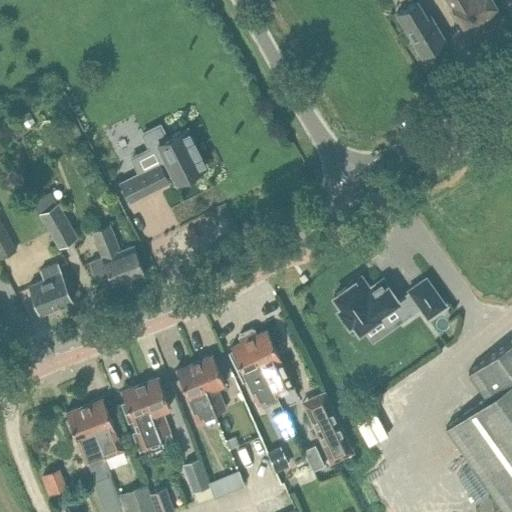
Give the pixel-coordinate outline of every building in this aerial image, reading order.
[(446,41),(436,24),(430,15),(421,20),(408,0),(407,0),(394,8),(422,56),(446,41)] [(448,0),(456,12),(467,30),(499,10),(492,0),(448,0)] [(121,182),(130,200),(168,180),(166,177),(174,173),(177,180),(206,166),(199,153),(200,152),(193,140),(186,127),(166,137),(160,124),(142,133),(150,149),(159,144),(167,160),(160,163),(159,162),(121,182)] [(89,186),(95,196),(110,188),(103,176),(89,186)] [(57,200),(39,210),(59,245),(77,235),(57,200)] [(0,255),(16,248),(0,216),(0,255)] [(102,255),(89,260),(96,278),(109,273),(113,284),(145,272),(137,253),(134,243),(121,248),(110,221),(92,229),(102,255)] [(39,267),(43,278),(28,284),(39,313),(72,300),(57,260),(39,267)] [(445,304),(426,276),(408,289),(409,290),(397,298),(384,279),(369,289),(360,276),(333,295),(341,306),(338,308),(353,329),(356,327),(359,331),(385,312),(384,311),(392,305),(403,320),(421,307),(427,316),(445,304)] [(251,327),(245,330),(276,394),(286,389),(293,385),(280,358),(275,346),(266,328),(256,333),(254,328),(251,327)] [(232,349),(228,351),(242,381),(247,379),(258,402),(276,394),(245,330),(239,333),(238,336),(240,340),(231,345),(232,349)] [(511,511),(511,339),(468,371),(487,397),(446,426),(507,511),(511,511)] [(225,383),(220,371),(212,353),(194,360),(215,412),(226,408),(217,386),(225,383)] [(176,367),(183,386),(188,396),(198,421),(206,418),(205,416),(215,412),(194,360),(176,367)] [(158,375),(139,382),(164,448),(166,447),(164,445),(174,441),(161,409),(169,406),(158,375)] [(148,455),(164,448),(139,382),(121,389),(140,440),(142,439),(148,455)] [(324,390),(302,401),(331,460),(353,450),(324,390)] [(102,396),(84,403),(104,455),(105,455),(114,451),(122,448),(119,439),(114,427),(111,418),(109,415),(102,396)] [(84,403),(66,410),(73,429),(77,441),(86,462),(88,462),(94,478),(94,479),(108,474),(111,473),(105,455),(104,455),(84,403)] [(273,414),(285,438),(298,432),(285,407),(273,414)] [(325,463),(315,442),(303,448),(313,469),(325,463)] [(189,490),(205,484),(196,457),(180,463),(189,490)] [(220,494),(248,482),(241,466),(213,479),(220,494)] [(58,468),(43,474),(50,492),(65,486),(58,468)] [(94,479),(93,480),(105,511),(109,511),(121,508),(108,474),(94,479)] [(133,486),(119,491),(126,511),(157,511),(149,492),(146,482),(133,486)] [(213,483),(195,490),(199,500),(217,493),(213,483)] [(165,486),(149,492),(157,511),(169,511),(174,510),(165,486)]
